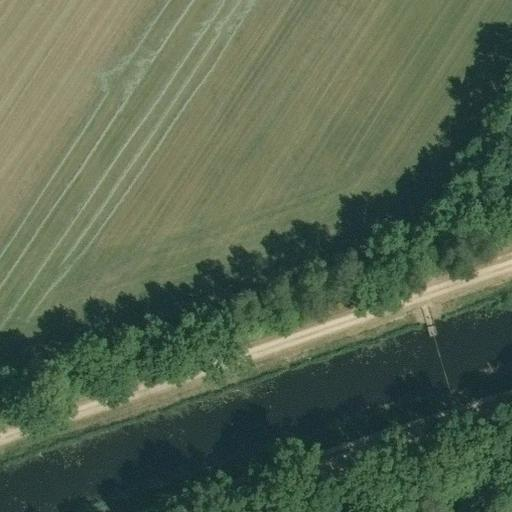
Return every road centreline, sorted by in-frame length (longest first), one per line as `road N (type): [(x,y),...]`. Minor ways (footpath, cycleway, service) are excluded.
road 1 (track): [(463,281),(0,436)]
road 2 (track): [(201,511),(511,408)]
